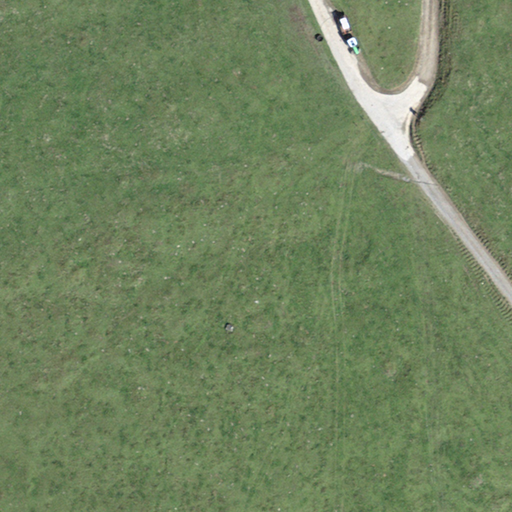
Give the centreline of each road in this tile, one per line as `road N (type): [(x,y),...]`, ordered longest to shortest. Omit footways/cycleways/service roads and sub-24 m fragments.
road 1 (track): [(318,0),(382,121),(511,299)]
road 2 (track): [(429,0),(424,74),(382,121)]
